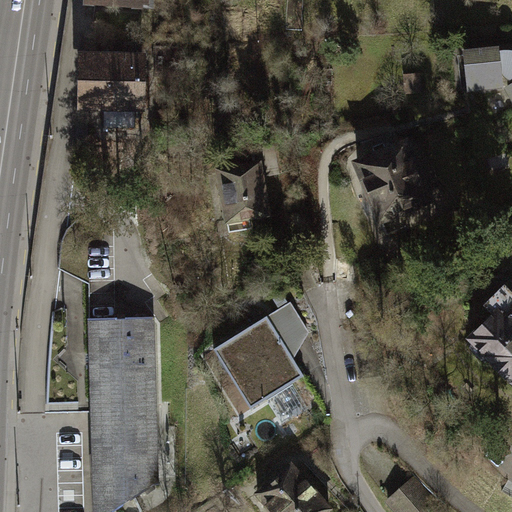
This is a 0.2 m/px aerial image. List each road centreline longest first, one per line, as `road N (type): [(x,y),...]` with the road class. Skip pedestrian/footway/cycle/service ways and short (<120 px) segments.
road 1 (residential): [(377,511),(361,491),(348,444),(373,430),(473,511)]
road 2 (primary): [(0,202),(27,0)]
